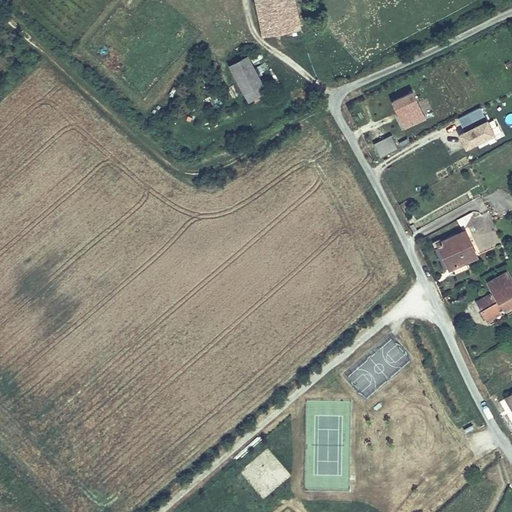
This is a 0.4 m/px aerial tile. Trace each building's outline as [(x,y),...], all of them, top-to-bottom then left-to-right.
[(256,0),(260,18),(277,15),(281,33),(300,28),(295,0),(256,0)] [(277,15),(260,18),(264,37),(281,33),(277,15)] [(269,90),(248,57),(232,69),(254,101),(269,90)] [(111,72),(104,79),(111,87),(119,81),(111,72)] [(390,101),(403,130),(425,120),(412,91),(390,101)] [(455,130),(465,151),(495,137),(481,107),(456,118),(460,127),(455,130)] [(379,157),(397,151),(392,136),(374,143),(379,157)] [(469,209),(454,217),(459,227),(469,209)] [(462,229),(437,241),(448,266),(451,265),(453,271),(466,265),(463,259),(474,255),(462,229)] [(482,309),(511,291),(511,280),(506,270),(488,281),(494,290),(477,299),(482,309)] [(511,291),(482,309),(487,318),(511,303),(511,291)]
